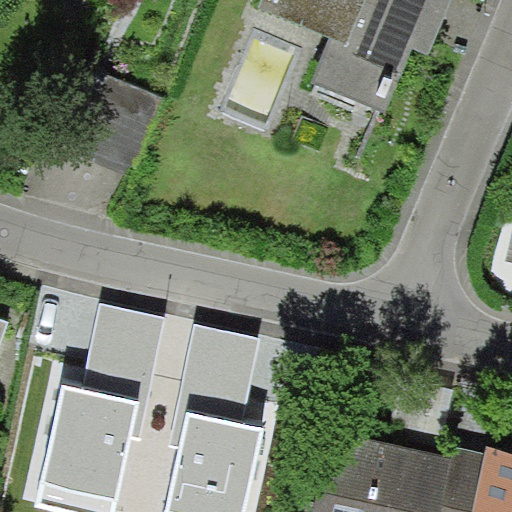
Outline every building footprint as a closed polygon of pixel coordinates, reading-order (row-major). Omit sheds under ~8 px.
[(251,0),(249,4),(322,33),(301,85),(373,114),(399,49),(423,59),(446,0),(251,0)] [(166,317),(100,303),(81,388),(139,401),(130,438),(139,440),(166,317)] [(260,338),(194,324),(168,444),(179,447),(187,412),(242,423),(260,338)] [(81,388),(61,384),(34,507),(57,511),(113,511),(130,438),(139,401),(81,388)] [(242,423),(187,412),(179,447),(165,511),(243,511),(262,427),(242,423)] [(439,449),(320,421),(298,511),(463,511),(479,448),(442,439),(439,449)] [(511,511),(511,447),(481,441),(463,511),(511,511)]
